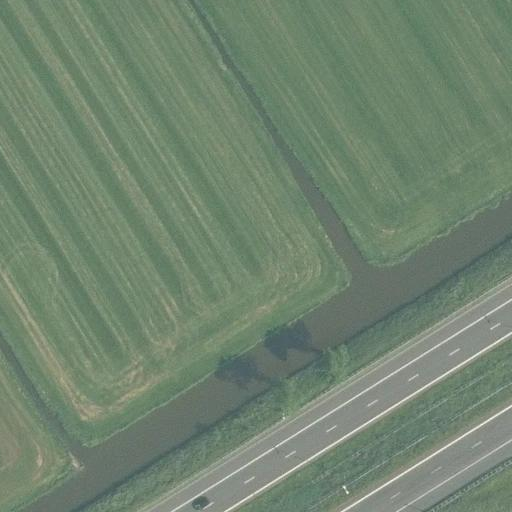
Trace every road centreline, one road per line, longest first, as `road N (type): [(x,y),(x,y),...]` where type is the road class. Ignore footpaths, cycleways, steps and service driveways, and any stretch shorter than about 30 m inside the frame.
road 1 (motorway): [(511,316),(199,511)]
road 2 (motorway): [(385,511),(511,432)]
